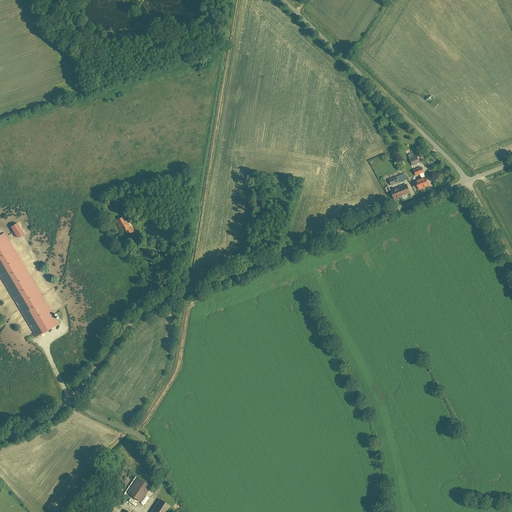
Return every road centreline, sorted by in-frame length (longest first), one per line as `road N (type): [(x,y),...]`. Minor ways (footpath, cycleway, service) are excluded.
road 1 (residential): [(466,181),(177,293),(109,344),(72,399),(0,439)]
road 2 (unclassified): [(466,181),(281,0)]
